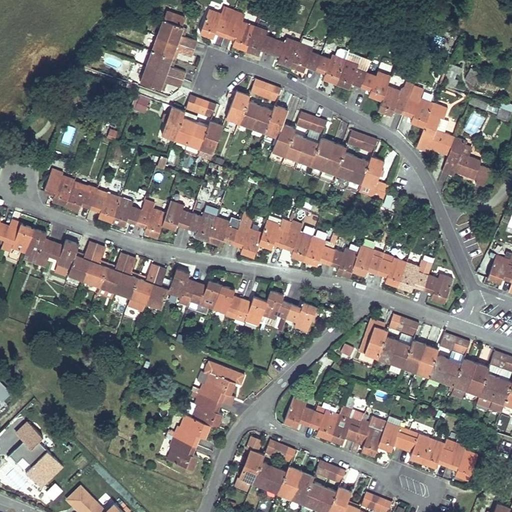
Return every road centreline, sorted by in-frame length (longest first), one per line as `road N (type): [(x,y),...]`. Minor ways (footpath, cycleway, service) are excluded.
road 1 (residential): [(15,182),(23,201),(154,249),(373,292)]
road 2 (residential): [(220,71),(254,68),(391,137),(443,218)]
road 3 (residential): [(248,418),(373,292)]
road 4 (residential): [(389,474),(248,418)]
